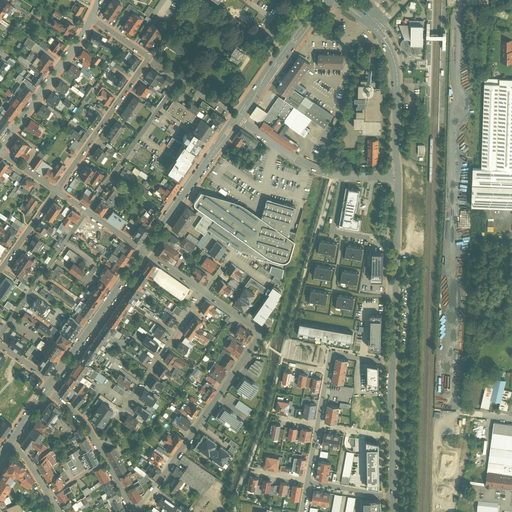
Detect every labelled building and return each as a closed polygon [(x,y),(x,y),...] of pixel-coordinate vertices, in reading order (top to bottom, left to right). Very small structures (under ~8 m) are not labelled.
[(10,4),(4,0),(1,0),(0,2),(0,7),(5,11),(10,4)] [(116,1),(114,0),(112,0),(111,2),(110,2),(108,5),(109,5),(106,9),(106,8),(104,11),(105,11),(103,14),(107,17),(108,19),(110,19),(112,20),(114,18),(115,18),(116,15),(117,13),(119,10),(121,7),(118,5),(119,3),(116,1)] [(84,7),(77,3),(72,11),(79,15),(80,14),(81,12),(81,11),(84,7)] [(10,4),(5,11),(10,15),(15,8),(14,7),(10,4)] [(137,9),(129,4),(126,9),(132,14),(133,13),(134,14),(137,9)] [(148,6),(145,13),(150,16),(154,8),(148,6)] [(509,12),(498,8),(495,16),(507,20),(509,12)] [(134,14),(133,13),(132,14),(131,16),(130,15),(128,18),(129,19),(126,22),(124,24),(125,25),(123,27),(127,31),(128,33),(130,32),(132,34),(134,31),(134,32),(136,29),(135,28),(137,26),(137,27),(139,24),(139,23),(141,20),(138,18),(139,17),(134,14)] [(154,21),(149,18),(146,23),(149,26),(150,26),(152,24),(154,21)] [(9,24),(1,19),(0,19),(0,22),(1,23),(7,27),(9,24)] [(73,25),(65,21),(63,25),(54,20),(51,25),(60,30),(67,35),(69,32),(72,34),(74,31),(71,29),(73,25)] [(403,24),(399,24),(402,32),(405,39),(403,39),(402,40),(401,41),(401,42),(401,43),(401,45),(401,46),(401,47),(402,48),(402,49),(403,50),(404,50),(405,51),(406,51),(407,51),(409,51),(410,50),(412,54),(416,53),(416,55),(422,52),(421,49),(421,46),(423,46),(423,21),(410,20),(410,25),(407,25),(403,22),(403,23),(403,24)] [(146,33),(144,35),(143,34),(142,37),(143,37),(141,40),(147,44),(150,46),(154,40),(152,40),(156,35),(157,36),(159,33),(158,32),(160,29),(152,24),(150,26),(149,26),(147,28),(148,29),(147,31),(147,30),(145,33),(146,33)] [(223,36),(216,31),(214,36),(217,38),(224,43),(227,40),(222,37),(223,36)] [(102,37),(93,33),(89,40),(94,43),(93,44),(97,46),(97,45),(98,45),(109,50),(111,46),(100,40),(102,37)] [(55,38),(51,44),(49,43),(47,46),(48,47),(55,52),(60,46),(61,47),(63,45),(62,44),(62,43),(55,38)] [(183,48),(169,39),(165,45),(179,54),(183,48)] [(242,48),(236,44),(235,44),(232,41),(229,46),(230,47),(229,49),(231,50),(228,55),(233,59),(231,61),(235,64),(237,62),(238,62),(240,61),(241,59),(241,57),(246,51),(242,48)] [(511,42),(502,41),(501,52),(504,52),(504,57),(501,57),(501,62),(511,62),(511,51),(511,52),(511,42)] [(47,46),(42,42),(39,45),(46,51),(48,47),(47,46)] [(150,46),(147,44),(144,48),(151,53),(154,49),(150,46)] [(159,51),(154,48),(154,49),(151,53),(155,56),(159,51)] [(91,56),(83,50),(78,57),(83,61),(86,63),(88,61),(91,56)] [(37,57),(31,52),(26,59),(32,64),(37,57)] [(44,53),(40,59),(37,57),(32,64),(33,64),(39,69),(45,73),(54,61),(44,53)] [(343,55),(319,54),(318,66),(343,67),(343,55)] [(139,60),(132,55),(129,60),(127,59),(125,63),(133,68),(139,60)] [(100,59),(96,56),(92,62),(96,65),(100,59)] [(300,56),(282,81),(282,80),(280,83),(280,84),(277,89),(287,96),(290,91),(310,63),(307,61),(300,56)] [(0,66),(4,69),(8,64),(0,57),(0,66)] [(26,59),(22,57),(20,60),(29,67),(32,64),(26,59)] [(39,69),(33,64),(30,68),(37,73),(39,69)] [(80,71),(72,65),(67,72),(75,78),(80,72),(80,71)] [(45,73),(39,69),(37,73),(35,75),(38,78),(38,77),(42,80),(46,74),(45,73)] [(88,74),(82,69),(80,71),(80,72),(88,78),(90,75),(88,74)] [(164,79),(151,70),(150,72),(149,71),(146,76),(147,77),(145,79),(155,86),(157,84),(160,86),(163,81),(164,79)] [(119,74),(117,77),(112,73),(109,79),(113,82),(112,84),(115,86),(116,84),(120,87),(126,79),(119,74)] [(38,78),(35,75),(31,80),(37,85),(42,80),(38,77),(38,78)] [(174,82),(167,77),(165,79),(164,79),(163,81),(171,86),(174,82)] [(25,78),(23,81),(26,83),(19,93),(17,96),(25,102),(36,87),(26,79),(25,78)] [(375,80),(361,80),(361,84),(358,84),(358,96),(355,96),(355,97),(354,100),(355,101),(358,101),(358,103),(356,103),(356,116),(365,117),(365,119),(382,120),(382,119),(382,114),(383,91),(381,91),(381,86),(375,86),(375,80)] [(511,80),(488,80),(485,169),(474,168),(473,207),(511,208),(511,80)] [(69,87),(60,81),(55,88),(56,88),(55,89),(58,91),(58,90),(63,94),(69,87)] [(99,84),(94,92),(99,95),(101,93),(103,90),(104,88),(99,84)] [(148,88),(141,84),(139,87),(136,90),(136,91),(140,93),(140,94),(142,95),(143,95),(144,96),(146,93),(147,94),(148,92),(149,90),(148,88)] [(300,84),(299,86),(298,89),(303,93),(306,88),(300,84)] [(85,92),(81,88),(79,91),(87,97),(93,88),(90,85),(85,92)] [(157,91),(150,86),(148,88),(149,90),(148,92),(153,96),(157,91)] [(9,90),(8,89),(5,93),(10,96),(14,99),(17,96),(14,94),(12,93),(9,90)] [(79,91),(79,90),(77,93),(82,97),(81,99),(84,101),(87,97),(79,91)] [(113,97),(105,91),(103,90),(101,93),(102,94),(101,95),(103,97),(100,101),(107,106),(107,105),(108,105),(110,102),(113,97)] [(305,97),(295,90),(293,93),(290,91),(287,96),(284,100),(297,109),(301,102),(305,97)] [(60,99),(51,93),(46,100),(47,101),(49,103),(55,106),(60,99)] [(25,102),(17,96),(14,99),(10,105),(18,111),(25,102)] [(284,100),(279,96),(267,113),(260,124),(258,126),(259,128),(269,135),(269,134),(276,139),(276,140),(294,153),(298,147),(283,136),(289,127),(301,134),(306,127),(311,119),(297,109),(284,100)] [(143,103),(134,97),(127,106),(136,113),(143,103)] [(301,102),(309,108),(311,105),(312,103),(304,98),(301,102)] [(71,103),(65,99),(62,103),(68,107),(71,103)] [(186,108),(174,99),(166,111),(183,122),(186,119),(196,126),(201,118),(186,108)] [(153,106),(146,101),(144,105),(150,109),(153,106)] [(214,109),(202,101),(198,107),(190,102),(186,108),(201,118),(209,124),(213,118),(210,116),(213,111),(214,109)] [(331,115),(313,102),(312,103),(311,105),(309,108),(301,102),(297,109),(311,119),(324,128),(327,124),(333,116),(331,115)] [(18,111),(10,105),(5,112),(3,110),(1,113),(11,121),(18,111)] [(47,109),(42,105),(37,112),(41,116),(45,119),(51,111),(47,108),(47,109)] [(136,113),(127,106),(120,116),(130,123),(137,113),(136,113)] [(260,124),(267,113),(262,110),(257,106),(250,117),(255,120),(260,124)] [(93,111),(89,108),(87,111),(89,113),(88,115),(90,117),(88,119),(95,124),(100,116),(93,111)] [(225,119),(213,111),(210,116),(213,118),(209,124),(215,128),(218,130),(225,119)] [(1,113),(0,114),(0,133),(1,134),(11,121),(1,113)] [(382,120),(365,119),(365,117),(356,116),(355,116),(354,117),(354,128),(362,128),(362,133),(386,134),(386,119),(382,119),(382,120)] [(209,124),(201,118),(196,126),(192,131),(203,139),(205,140),(208,137),(211,133),(215,128),(209,124)] [(33,123),(31,121),(26,128),(33,133),(38,136),(41,132),(37,129),(38,126),(35,124),(36,124),(33,123)] [(111,129),(119,135),(124,127),(116,122),(112,128),(111,129)] [(334,129),(327,124),(324,128),(333,134),(334,129)] [(306,127),(301,134),(305,137),(310,129),(306,127)] [(88,134),(81,129),(78,134),(71,129),(69,132),(75,137),(82,142),(88,134)] [(119,135),(111,129),(110,130),(106,137),(107,137),(106,138),(111,142),(112,141),(113,142),(119,135)] [(203,139),(192,131),(190,130),(186,135),(183,139),(184,139),(181,143),(183,144),(195,153),(196,153),(198,151),(199,149),(200,147),(201,144),(200,144),(203,139)] [(245,134),(241,131),(239,131),(237,135),(243,139),(243,140),(243,141),(249,145),(253,147),(257,141),(246,133),(245,134)] [(243,141),(242,142),(243,140),(243,139),(237,135),(232,142),(239,146),(239,145),(247,151),(249,147),(248,146),(249,145),(243,141)] [(181,143),(172,137),(166,146),(172,149),(170,153),(175,157),(183,144),(181,143)] [(18,138),(9,150),(19,156),(23,151),(24,149),(27,151),(30,147),(27,145),(27,144),(18,138)] [(76,140),(73,144),(72,143),(70,146),(71,147),(75,150),(80,142),(76,140)] [(378,140),(368,140),(368,163),(377,164),(378,140)] [(176,158),(187,165),(195,153),(183,144),(175,157),(176,158)] [(98,148),(92,156),(100,162),(106,153),(98,148)] [(115,152),(108,148),(106,151),(113,156),(115,152)] [(260,153),(253,148),(251,151),(258,156),(260,153)] [(30,156),(23,151),(19,156),(26,161),(30,156)] [(46,155),(40,151),(37,156),(38,156),(43,160),(46,155)] [(38,156),(31,167),(36,170),(42,161),(43,160),(38,156)] [(187,165),(176,158),(167,170),(169,172),(175,176),(178,178),(187,165)] [(9,166),(2,160),(0,163),(0,169),(4,172),(6,169),(9,166)] [(53,169),(42,161),(36,170),(53,182),(58,175),(65,166),(59,161),(53,169)] [(86,166),(79,176),(88,182),(89,180),(94,183),(94,182),(96,184),(103,175),(97,170),(94,168),(93,170),(88,167),(88,168),(86,166)] [(135,168),(133,172),(146,179),(149,175),(135,168)] [(130,176),(123,171),(120,174),(127,179),(130,176)] [(22,178),(14,172),(11,177),(18,182),(22,178)] [(34,183),(25,177),(20,184),(19,186),(18,188),(18,189),(22,191),(22,190),(24,191),(27,193),(34,183)] [(75,189),(80,181),(75,178),(70,185),(75,189)] [(180,184),(172,179),(169,185),(166,183),(164,186),(167,188),(174,193),(180,184)] [(346,186),(339,225),(358,228),(360,218),(354,217),(359,189),(346,186)] [(167,188),(165,191),(159,187),(157,190),(162,194),(161,197),(168,201),(174,193),(167,188)] [(113,191),(106,201),(112,205),(119,195),(113,191)] [(89,196),(84,193),(84,194),(83,193),(81,196),(82,196),(79,200),(87,206),(93,199),(92,199),(96,194),(92,192),(89,196)] [(228,202),(205,196),(205,197),(200,193),(194,201),(194,202),(194,203),(193,203),(194,204),(194,205),(195,206),(199,209),(197,211),(196,211),(196,212),(211,223),(205,232),(211,235),(216,239),(218,236),(233,247),(235,248),(237,249),(239,250),(242,251),(259,256),(258,259),(278,265),(279,261),(280,262),(283,262),(285,261),(287,260),(289,258),(290,257),(294,241),(293,240),(293,242),(286,240),(295,207),(283,203),(281,208),(269,205),(265,217),(261,216),(259,224),(254,220),(255,218),(250,215),(249,217),(237,208),(238,206),(234,203),(232,205),(230,203),(228,202)] [(38,201),(31,196),(29,199),(27,202),(26,203),(33,208),(38,201)] [(101,201),(100,201),(94,211),(101,216),(108,206),(104,203),(101,201)] [(149,207),(139,201),(137,205),(146,211),(149,207)] [(61,207),(54,202),(49,209),(57,214),(58,212),(61,207)] [(33,208),(26,203),(25,205),(21,210),(28,215),(29,215),(30,216),(32,212),(31,212),(33,208)] [(159,205),(157,203),(152,210),(151,209),(149,212),(150,213),(151,214),(156,218),(163,208),(162,207),(163,206),(160,204),(159,205)] [(195,213),(186,207),(179,217),(188,223),(195,213)] [(57,214),(49,209),(44,216),(52,221),(55,216),(58,218),(59,216),(57,214)] [(81,216),(72,210),(67,216),(71,219),(76,222),(81,216)] [(113,212),(107,220),(113,224),(119,216),(113,212)] [(211,223),(196,212),(195,213),(188,223),(204,234),(205,232),(211,223)] [(151,214),(148,218),(143,215),(140,219),(150,226),(151,226),(156,218),(151,214)] [(458,215),(458,228),(471,228),(471,214),(462,214),(462,215),(458,215)] [(119,216),(113,224),(119,228),(124,220),(119,216)] [(413,216),(403,216),(402,248),(412,248),(413,216)] [(63,223),(62,223),(58,228),(63,232),(67,226),(66,226),(71,219),(67,217),(63,223)] [(188,223),(179,217),(172,228),(180,235),(188,223)] [(88,222),(78,237),(82,240),(85,236),(93,226),(88,222)] [(130,222),(125,230),(140,240),(146,230),(138,225),(137,227),(130,222)] [(47,228),(39,223),(35,230),(42,235),(46,230),(47,228)] [(13,228),(10,226),(6,232),(5,234),(12,239),(17,232),(13,229),(13,228)] [(179,239),(169,232),(163,240),(175,248),(174,249),(178,252),(184,256),(185,256),(188,252),(178,244),(177,245),(176,244),(179,239)] [(204,234),(196,246),(201,249),(211,235),(205,232),(204,234)] [(12,239),(5,234),(3,236),(0,241),(7,246),(8,244),(9,244),(11,242),(10,241),(12,239)] [(199,241),(189,234),(186,238),(195,245),(199,241)] [(42,242),(35,237),(28,246),(31,249),(32,249),(35,251),(42,242)] [(186,238),(184,238),(180,244),(191,252),(195,245),(186,238)] [(97,244),(90,240),(88,244),(94,249),(96,246),(97,244)] [(337,243),(320,240),(318,252),(323,253),(323,254),(329,255),(330,254),(335,255),(337,243)] [(113,252),(117,255),(119,253),(120,250),(123,247),(124,244),(120,241),(115,249),(113,252)] [(174,249),(163,241),(159,246),(165,250),(164,250),(167,252),(167,253),(174,258),(178,252),(174,249)] [(217,242),(209,252),(218,258),(226,248),(217,242)] [(134,249),(127,245),(125,249),(123,247),(120,250),(129,257),(134,249)] [(363,248),(347,245),(345,257),(350,258),(350,259),(356,260),(356,259),(361,260),(363,248)] [(165,250),(159,246),(154,253),(160,257),(167,261),(174,266),(177,262),(170,257),(169,257),(165,254),(167,253),(167,252),(164,250),(165,250)] [(85,260),(69,249),(66,254),(69,257),(72,259),(75,261),(81,265),(85,260)] [(126,261),(119,257),(117,255),(113,252),(110,250),(108,252),(105,250),(104,251),(102,254),(107,257),(107,258),(115,263),(116,261),(123,266),(126,261)] [(119,257),(126,261),(129,257),(120,250),(119,253),(121,254),(119,257)] [(210,255),(202,250),(199,255),(205,259),(206,257),(208,258),(210,255)] [(375,252),(375,274),(373,274),(373,280),(385,280),(386,252),(375,252)] [(33,261),(23,253),(18,260),(16,262),(16,263),(11,269),(20,275),(23,278),(26,273),(31,266),(30,265),(33,261)] [(208,258),(206,257),(205,259),(201,264),(205,267),(205,268),(209,270),(211,271),(213,267),(214,268),(216,265),(215,264),(216,263),(208,258)] [(111,264),(104,259),(102,263),(108,267),(110,269),(113,265),(111,264)] [(113,265),(110,269),(117,274),(123,266),(116,261),(115,263),(113,265)] [(165,272),(151,262),(147,267),(156,273),(162,277),(165,272)] [(73,264),(73,263),(71,266),(69,270),(78,277),(80,274),(81,275),(83,272),(82,271),(83,270),(73,264)] [(206,271),(196,264),(194,266),(199,270),(204,273),(206,271)] [(238,268),(232,264),(229,268),(240,276),(242,274),(237,270),(238,268)] [(332,268),(316,265),(314,276),(319,277),(319,278),(325,280),(325,278),(330,279),(332,268)] [(58,266),(54,272),(59,275),(63,270),(58,266)] [(148,277),(158,284),(157,286),(159,288),(161,286),(184,302),(187,297),(185,295),(179,291),(183,285),(165,272),(162,277),(156,273),(147,267),(145,266),(141,272),(148,277)] [(269,273),(260,266),(256,270),(266,277),(269,273)] [(110,269),(108,267),(100,278),(109,285),(117,274),(110,269)] [(240,276),(229,268),(226,272),(233,277),(234,275),(239,279),(240,276)] [(359,272),(342,269),(340,281),(346,282),(345,283),(352,284),(352,283),(357,284),(359,272)] [(204,273),(199,270),(197,273),(197,274),(194,277),(201,282),(204,278),(205,278),(207,275),(204,273)] [(148,277),(141,272),(135,280),(142,285),(148,277)] [(23,278),(20,275),(17,279),(25,284),(27,280),(25,279),(23,277),(23,278)] [(282,281),(274,276),(272,280),(279,285),(282,281)] [(1,286),(10,292),(15,284),(6,278),(5,278),(6,278),(1,285),(0,285),(0,286),(1,286)] [(102,280),(92,294),(88,291),(92,294),(92,293),(100,299),(109,285),(100,278),(102,280)] [(142,285),(135,280),(133,285),(143,292),(144,292),(145,290),(141,287),(142,285)] [(229,286),(220,280),(217,284),(229,292),(231,290),(228,288),(229,286)] [(26,286),(21,282),(17,287),(22,291),(26,286)] [(64,293),(53,284),(48,290),(72,307),(73,305),(75,303),(63,295),(64,293)] [(229,292),(217,284),(214,288),(221,293),(222,291),(227,295),(229,292)] [(143,292),(133,285),(128,291),(139,298),(143,292)] [(261,285),(257,290),(262,293),(266,288),(261,285)] [(10,292),(1,286),(0,286),(0,296),(4,300),(10,292)] [(85,294),(73,286),(69,291),(82,300),(83,297),(85,294)] [(273,286),(270,291),(268,289),(265,293),(267,295),(268,295),(269,295),(260,309),(261,310),(257,315),(256,314),(253,318),(262,323),(264,320),(264,321),(269,325),(270,325),(271,324),(271,322),(269,321),(271,319),(267,316),(266,317),(268,314),(266,313),(268,310),(270,311),(273,307),(271,306),(273,303),(275,305),(277,300),(276,299),(279,295),(280,295),(281,291),(273,286)] [(245,287),(233,304),(243,310),(254,294),(245,287)] [(49,294),(42,289),(39,294),(45,299),(49,294)] [(328,292),(311,289),(309,301),(314,302),(314,303),(321,304),(321,303),(326,304),(328,292)] [(139,298),(128,291),(124,297),(135,305),(139,298)] [(100,299),(92,293),(92,294),(87,300),(86,303),(93,308),(100,299)] [(355,297),(338,294),(336,306),(341,307),(341,308),(347,309),(347,308),(353,309),(355,297)] [(49,306),(37,297),(31,307),(35,310),(37,311),(43,316),(49,306)] [(119,303),(127,309),(130,305),(134,308),(136,306),(135,305),(124,297),(119,303)] [(213,305),(206,300),(203,305),(215,314),(216,311),(217,311),(211,308),(213,305)] [(13,305),(7,301),(4,306),(9,310),(13,305)] [(93,308),(86,303),(85,303),(85,304),(80,301),(79,301),(78,303),(76,307),(73,305),(72,307),(80,312),(87,317),(93,308)] [(127,309),(119,303),(115,310),(123,315),(127,309)] [(215,314),(203,305),(199,310),(201,311),(206,314),(208,312),(213,316),(215,314)] [(182,310),(176,306),(172,312),(174,314),(178,316),(182,310)] [(111,316),(119,321),(120,319),(122,320),(124,316),(123,315),(115,310),(111,316)] [(40,322),(25,312),(21,318),(36,328),(47,336),(51,330),(39,323),(40,322)] [(87,317),(80,312),(77,316),(74,314),(72,317),(82,324),(87,317)] [(172,316),(167,313),(165,316),(166,317),(163,321),(171,326),(176,319),(172,316)] [(381,314),(370,314),(370,339),(368,338),(367,346),(381,350),(381,314)] [(119,321),(111,316),(106,322),(114,328),(119,321)] [(202,322),(195,316),(188,325),(196,330),(198,328),(202,322)] [(63,323),(76,332),(77,330),(78,331),(82,324),(72,317),(69,322),(65,320),(63,323)] [(114,328),(106,322),(102,328),(109,333),(110,333),(119,339),(120,338),(123,334),(114,328)] [(76,332),(63,323),(62,325),(65,328),(61,332),(71,339),(76,333),(75,333),(76,332)] [(353,332),(300,323),(298,334),(351,344),(353,332)] [(167,332),(158,325),(153,332),(154,333),(162,338),(167,332)] [(196,330),(188,325),(182,334),(190,339),(193,335),(195,336),(196,335),(199,337),(201,334),(196,330)] [(245,329),(240,326),(234,334),(246,343),(252,334),(248,331),(246,329),(245,329)] [(109,333),(102,328),(98,334),(108,341),(109,339),(107,337),(109,333)] [(130,334),(122,328),(120,331),(123,334),(127,336),(128,337),(130,334)] [(207,333),(200,328),(200,329),(198,328),(196,330),(201,334),(205,336),(207,333)] [(61,332),(59,336),(59,335),(58,336),(59,336),(58,337),(52,333),(53,332),(51,330),(47,336),(50,338),(64,348),(65,349),(71,339),(61,332)] [(139,341),(152,349),(157,342),(144,333),(139,341)] [(108,341),(98,334),(98,335),(92,342),(103,349),(108,342),(108,341)] [(205,336),(201,334),(199,337),(197,339),(203,343),(206,339),(207,338),(205,336)] [(26,346),(13,336),(7,345),(21,354),(26,346)] [(64,348),(50,338),(46,343),(41,340),(36,347),(43,351),(57,361),(55,360),(59,354),(61,354),(63,352),(62,352),(62,351),(64,348)] [(235,343),(231,341),(231,342),(226,348),(237,355),(240,351),(241,350),(241,349),(242,348),(235,343)] [(103,349),(92,342),(89,347),(98,353),(99,351),(102,354),(105,350),(103,349)] [(185,345),(180,342),(175,349),(183,355),(188,348),(185,345)] [(98,353),(89,347),(80,359),(88,365),(92,359),(94,361),(96,358),(98,359),(99,359),(101,361),(103,358),(104,357),(101,355),(98,353)] [(57,361),(43,351),(39,356),(39,357),(42,359),(37,366),(48,374),(57,361)] [(177,357),(170,351),(163,360),(171,365),(172,363),(173,364),(173,365),(176,367),(177,367),(179,364),(184,367),(186,364),(177,357)] [(116,358),(107,352),(104,357),(113,363),(116,358)] [(150,356),(143,352),(138,359),(145,363),(150,356)] [(233,360),(224,354),(223,356),(224,357),(220,362),(223,364),(225,366),(226,366),(229,367),(232,364),(232,363),(233,360)] [(350,360),(336,358),(332,382),(346,384),(350,360)] [(80,359),(70,374),(77,379),(80,382),(81,381),(86,384),(89,386),(91,382),(82,376),(85,372),(94,379),(94,378),(98,372),(88,365),(80,359)] [(263,362),(255,360),(252,365),(251,364),(247,370),(258,377),(260,374),(263,362)] [(17,367),(10,362),(5,369),(5,370),(4,372),(7,374),(8,372),(11,374),(12,374),(17,367)] [(378,388),(377,365),(366,363),(367,388),(378,388)] [(168,369),(161,364),(155,372),(162,377),(164,374),(169,378),(171,375),(172,374),(167,370),(168,369)] [(222,370),(216,366),(214,368),(210,374),(219,380),(223,374),(223,371),(222,370)] [(184,373),(177,367),(176,367),(174,370),(179,374),(182,376),(184,373)] [(179,374),(174,370),(172,374),(171,375),(176,378),(179,374)] [(98,372),(94,378),(94,379),(102,384),(106,378),(98,372)] [(291,374),(284,373),(283,383),(290,384),(291,374)] [(305,385),(307,375),(299,373),(297,384),(305,385)] [(42,381),(32,374),(30,378),(33,380),(30,383),(37,388),(42,381)] [(77,379),(70,374),(64,383),(71,388),(77,379)] [(131,381),(126,378),(127,377),(125,376),(124,377),(119,374),(115,380),(119,382),(126,387),(131,381)] [(159,381),(152,376),(147,384),(154,389),(156,387),(160,390),(159,390),(160,391),(163,386),(161,384),(159,382),(159,381)] [(251,382),(243,377),(235,388),(250,399),(256,390),(255,389),(258,385),(252,381),(251,382)] [(321,378),(314,377),(311,390),(319,391),(321,378)] [(77,379),(71,388),(74,390),(80,382),(77,379)] [(505,381),(496,379),(493,388),(491,400),(500,402),(503,389),(505,381)] [(30,383),(26,380),(22,386),(25,389),(33,394),(37,388),(30,383)] [(80,382),(74,390),(71,388),(67,394),(71,397),(75,390),(79,393),(86,384),(81,381),(80,382)] [(211,385),(207,381),(203,386),(202,386),(200,388),(212,397),(216,390),(210,386),(211,385)] [(64,383),(57,392),(64,397),(67,394),(71,388),(64,383)] [(117,385),(116,384),(112,389),(123,397),(126,391),(124,390),(117,385)] [(493,388),(485,387),(481,407),(489,409),(491,400),(493,388)] [(33,394),(25,389),(24,391),(20,388),(18,392),(23,395),(22,397),(28,402),(33,394)] [(212,397),(200,388),(198,391),(203,395),(201,398),(208,403),(212,397)] [(511,391),(503,389),(500,402),(499,409),(507,410),(511,391)] [(154,395),(146,390),(143,395),(142,395),(140,398),(140,399),(147,404),(148,404),(152,407),(153,406),(155,403),(152,401),(151,402),(149,401),(154,395)] [(81,396),(79,394),(71,403),(77,409),(85,399),(84,399),(87,395),(83,391),(80,393),(82,395),(81,396)] [(15,405),(1,394),(0,395),(0,408),(6,413),(4,415),(3,414),(3,413),(0,411),(0,417),(3,420),(12,425),(22,410),(15,405)] [(22,397),(20,397),(15,405),(22,410),(28,402),(22,397)] [(251,409),(239,400),(235,406),(248,414),(251,409)] [(291,403),(279,400),(276,413),(288,415),(291,403)] [(305,402),(304,409),(315,411),(316,404),(305,402)] [(45,410),(56,417),(57,415),(59,416),(63,412),(56,406),(53,403),(50,403),(46,408),(45,410)] [(96,410),(91,419),(94,421),(93,422),(97,426),(98,424),(102,426),(113,410),(107,407),(102,403),(96,410)] [(145,410),(137,404),(133,411),(144,419),(147,415),(149,417),(151,413),(145,409),(145,410)] [(192,404),(190,408),(187,406),(184,410),(188,413),(194,417),(199,409),(192,404)] [(342,408),(328,405),(324,422),(339,425),(342,408)] [(230,412),(222,406),(215,417),(235,432),(243,421),(235,416),(236,414),(230,411),(230,412)] [(315,411),(304,409),(303,416),(314,418),(315,411)] [(56,417),(45,410),(42,414),(40,418),(48,423),(50,425),(56,417)] [(79,427),(65,414),(61,419),(74,431),(79,427)] [(135,419),(128,415),(123,422),(127,425),(127,426),(132,429),(136,423),(137,421),(135,419)] [(191,422),(181,415),(181,416),(176,423),(180,426),(185,429),(191,422)] [(143,422),(136,417),(135,419),(137,421),(136,423),(140,426),(143,422)] [(48,423),(40,418),(34,426),(44,433),(45,431),(46,431),(50,433),(52,430),(47,427),(46,426),(48,423)] [(0,433),(4,436),(12,425),(3,420),(0,424),(0,433)] [(511,424),(494,422),(493,432),(511,434),(511,424)] [(281,427),(273,425),(270,439),(279,440),(281,427)] [(44,433),(34,426),(28,434),(35,439),(40,442),(43,444),(44,445),(45,443),(41,440),(45,433),(44,433)] [(297,429),(289,428),(287,440),(295,441),(297,429)] [(81,429),(74,433),(78,441),(86,437),(81,429)] [(310,431),(302,430),(300,439),(309,441),(310,431)] [(511,434),(493,432),(487,471),(511,474),(511,434)] [(176,433),(172,439),(171,437),(171,436),(170,435),(168,434),(167,436),(165,437),(178,446),(183,438),(176,433)] [(35,439),(28,434),(20,446),(27,450),(31,445),(35,439)] [(216,443),(203,434),(200,438),(201,439),(200,441),(199,440),(193,448),(207,457),(209,453),(213,456),(210,460),(223,469),(229,461),(228,460),(229,459),(230,459),(233,455),(227,451),(220,446),(217,450),(213,447),(216,443)] [(340,437),(325,434),(323,446),(338,449),(340,437)] [(78,441),(80,444),(82,447),(84,451),(91,447),(86,437),(78,441)] [(114,445),(116,439),(108,437),(106,442),(114,445)] [(167,443),(169,444),(165,449),(172,454),(178,446),(165,437),(164,439),(163,441),(166,443),(166,444),(167,443)] [(35,439),(31,445),(38,450),(39,449),(43,444),(40,442),(35,439)] [(379,489),(379,443),(366,441),(367,487),(379,489)] [(231,446),(230,447),(234,450),(238,445),(234,442),(231,446)] [(44,445),(43,444),(39,449),(43,452),(48,448),(44,445)] [(78,450),(69,456),(70,458),(71,460),(74,458),(83,452),(84,452),(84,451),(82,447),(80,448),(81,450),(80,451),(80,450),(79,450),(78,450)] [(91,447),(84,451),(84,452),(83,452),(87,460),(89,459),(95,456),(91,447)] [(114,447),(106,451),(111,461),(111,462),(119,457),(114,447)] [(43,452),(39,455),(37,453),(34,455),(33,453),(31,455),(37,464),(47,455),(52,451),(48,448),(43,452)] [(354,453),(347,452),(341,482),(349,483),(354,453)] [(47,455),(37,464),(43,473),(50,468),(52,466),(51,467),(45,458),(47,456),(47,455)] [(202,467),(191,460),(183,455),(176,467),(189,476),(187,479),(190,481),(188,484),(203,494),(215,477),(202,468),(202,467)] [(95,456),(89,459),(90,460),(92,459),(94,464),(99,461),(95,456)] [(126,470),(119,457),(111,462),(118,474),(126,470)] [(296,465),(305,467),(306,459),(298,457),(296,465)] [(71,460),(68,461),(70,464),(68,465),(69,467),(77,463),(74,458),(71,460)] [(279,460),(267,458),(265,468),(277,470),(279,460)] [(25,467),(12,459),(3,472),(4,472),(1,477),(12,484),(15,479),(23,484),(28,487),(33,479),(31,475),(30,475),(30,474),(29,471),(24,469),(25,467)] [(153,461),(146,472),(155,478),(162,467),(153,461)] [(331,463),(319,461),(316,478),(328,480),(331,463)] [(77,463),(69,467),(72,472),(80,468),(77,463)] [(147,473),(136,466),(133,469),(139,473),(144,477),(147,473)] [(109,480),(101,467),(94,471),(100,481),(102,484),(109,480)] [(189,476),(176,467),(171,473),(175,476),(175,475),(183,481),(185,482),(188,484),(190,481),(187,479),(189,476)] [(50,468),(43,473),(45,477),(53,472),(50,468)] [(130,471),(119,477),(124,485),(132,481),(129,475),(131,474),(131,475),(134,474),(135,475),(139,473),(133,469),(130,471)] [(511,474),(487,471),(485,486),(511,489),(511,474)] [(53,472),(45,477),(48,481),(56,477),(57,476),(56,473),(54,474),(53,472)] [(56,477),(48,481),(50,484),(51,487),(53,490),(59,487),(65,483),(60,474),(57,476),(56,477)] [(183,481),(175,475),(175,476),(170,483),(169,483),(166,487),(174,493),(183,481)] [(12,484),(1,477),(0,478),(0,496),(3,499),(4,499),(6,495),(5,495),(5,494),(7,492),(8,492),(10,488),(9,487),(12,484)] [(144,477),(138,481),(141,485),(149,480),(144,477)] [(23,484),(15,479),(12,484),(16,494),(23,491),(21,486),(23,484)] [(258,480),(249,479),(248,490),(256,491),(258,480)] [(109,480),(102,484),(105,490),(107,494),(106,495),(105,493),(101,496),(102,498),(103,500),(108,497),(115,493),(109,480)] [(100,481),(89,489),(91,492),(102,484),(100,481)] [(271,482),(263,481),(261,492),(269,493),(271,482)] [(85,496),(77,482),(69,487),(72,491),(72,492),(77,501),(80,499),(85,496)] [(287,485),(280,484),(279,494),(285,495),(287,485)] [(140,485),(127,492),(133,503),(142,498),(140,494),(144,492),(140,485)] [(300,487),(293,486),(290,499),(298,501),(300,487)] [(69,487),(56,495),(62,504),(69,500),(66,495),(70,492),(72,491),(69,487)] [(314,490),(311,502),(328,505),(330,493),(314,490)] [(115,493),(108,497),(110,501),(118,497),(116,493),(115,493)] [(339,511),(342,496),(335,494),(331,511),(339,511)] [(118,497),(110,501),(116,511),(123,507),(118,497)] [(353,511),(355,498),(348,497),(345,511),(353,511)] [(69,500),(62,504),(65,509),(72,504),(69,500)] [(159,500),(154,507),(161,511),(162,511),(167,506),(159,500)] [(375,500),(362,500),(362,511),(370,511),(371,511),(381,511),(380,501),(375,500)] [(72,504),(65,509),(66,511),(71,511),(75,510),(74,508),(78,506),(75,502),(72,504)] [(18,505),(2,511),(20,511),(21,510),(17,503),(18,505)]
